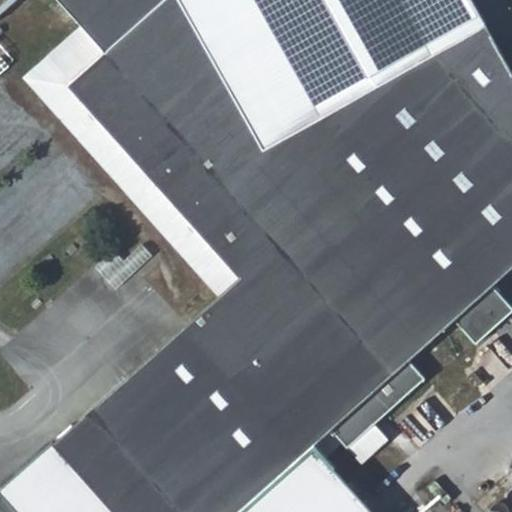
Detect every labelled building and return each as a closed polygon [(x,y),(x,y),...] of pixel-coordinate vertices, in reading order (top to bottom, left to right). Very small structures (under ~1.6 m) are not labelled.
[(411,357),(439,332),(259,0),(67,0),(109,45),(71,82),(242,273),(129,382),(251,510),(249,511),(285,511),(335,462),(318,447),(335,431),(349,448),(423,373),(411,357)] [(443,328),(455,341),(491,304),(480,292),(511,261),(511,89),(467,0),(259,0),(439,332),(443,328)] [(502,317),(491,304),(455,341),(464,352),(502,317)] [(429,379),(423,373),(349,448),(352,451),(429,379)] [(249,511),(251,510),(129,382),(5,501),(15,511),(249,511)] [(383,511),(335,462),(285,511),(383,511)]
